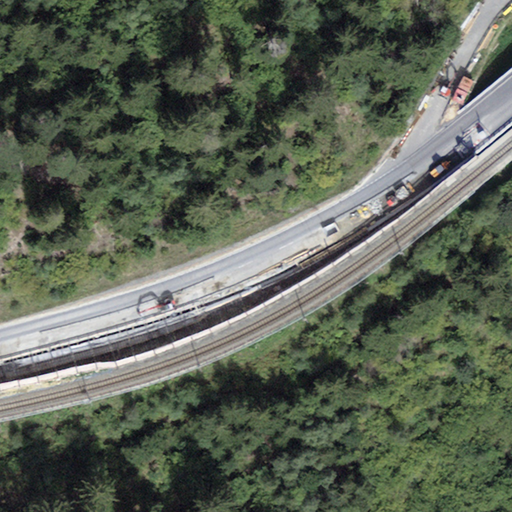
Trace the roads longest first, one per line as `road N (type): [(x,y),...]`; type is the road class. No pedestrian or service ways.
road 1 (primary): [(511,100),(368,203),(254,262),(0,343)]
road 2 (track): [(499,0),(447,84),(415,173)]
